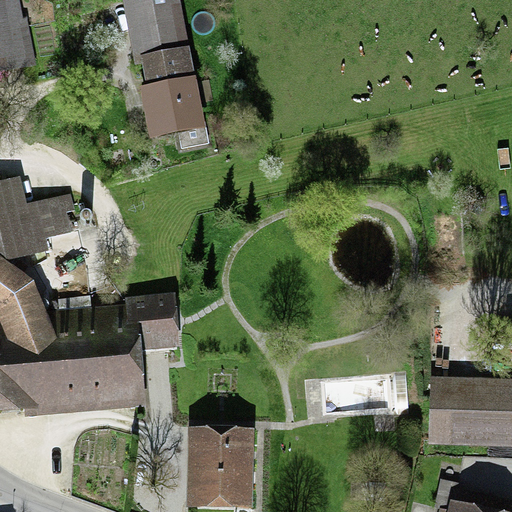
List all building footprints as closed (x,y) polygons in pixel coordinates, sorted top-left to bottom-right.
[(189,0),(127,0),(142,74),(151,72),(155,91),(147,93),(158,147),(217,136),(189,0)] [(0,251),(20,246),(22,254),(45,249),(42,237),(68,231),(63,211),(71,210),(68,196),(35,204),(36,207),(30,206),(24,208),(18,183),(0,187),(0,251)] [(132,348),(129,309),(41,316),(28,286),(0,265),(0,307),(0,308),(12,332),(0,332),(0,403),(25,402),(25,399),(135,390),(132,348)] [(129,309),(132,348),(176,345),(172,298),(128,301),(129,309)] [(511,392),(434,389),(432,445),(511,448),(511,392)] [(252,432),(190,431),(188,496),(200,497),(200,499),(239,500),(239,498),(250,498),(252,432)] [(511,511),(511,504),(441,484),(434,509),(445,511),(511,511)]
